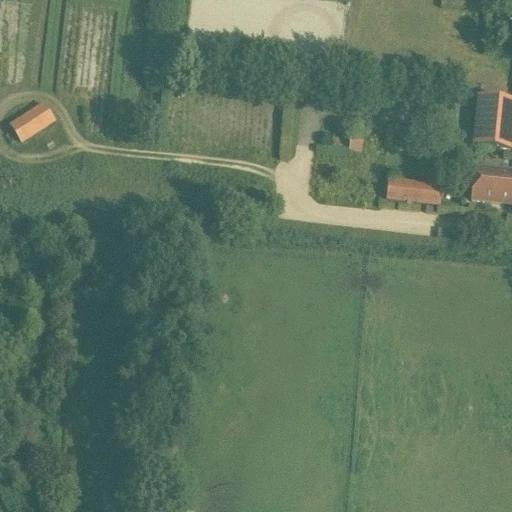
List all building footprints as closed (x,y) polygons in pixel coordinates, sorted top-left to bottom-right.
[(511,151),(511,101),(476,98),(472,147),(511,151)] [(21,147),(55,125),(43,106),(9,127),(21,147)] [(361,154),(363,136),(350,135),(349,153),(361,154)] [(511,207),(511,174),(474,170),(470,203),(511,207)] [(440,207),(442,189),(388,183),(386,202),(440,207)]
